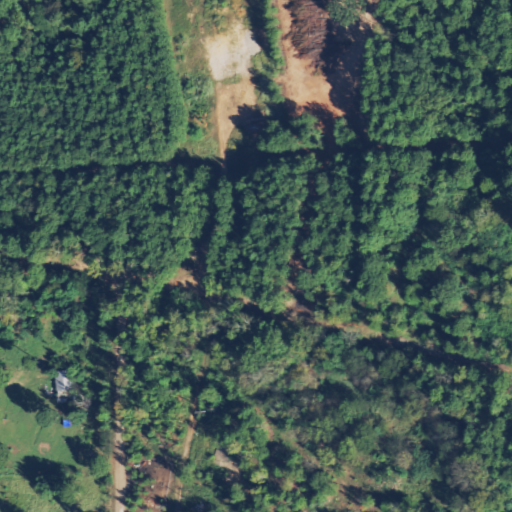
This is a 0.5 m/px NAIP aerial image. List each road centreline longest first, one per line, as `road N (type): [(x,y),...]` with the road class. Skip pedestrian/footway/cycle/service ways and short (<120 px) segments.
road 1 (residential): [(0,250),(508,368)]
road 2 (residential): [(116,275),(116,511)]
